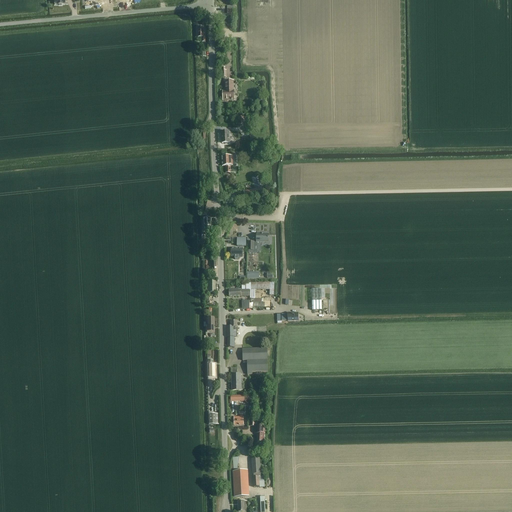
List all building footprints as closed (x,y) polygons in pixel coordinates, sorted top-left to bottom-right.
[(223,91),(223,100),(227,100),(229,100),(230,100),(231,100),(233,100),(232,100),(234,99),(234,100),(234,89),(233,89),(233,81),(225,81),(226,91),(223,91)] [(229,143),(229,132),(221,133),(222,143),(229,143)] [(230,156),(222,157),(222,166),(228,166),(226,166),(226,173),(230,173),(230,167),(230,166),(231,166),(232,165),(232,162),(230,162),(230,156)] [(245,191),(244,192),(245,199),(262,196),(261,188),(245,191)] [(204,231),(209,230),(212,230),(211,219),(203,219),(204,231)] [(256,242),(268,242),(268,234),(263,234),(260,234),(257,234),(256,242)] [(237,238),(236,248),(239,248),(246,248),(246,241),(246,240),(246,238),(237,238)] [(229,257),(233,257),(235,257),(235,260),(238,260),(238,257),(241,257),(242,249),(238,249),(230,249),(229,257)] [(204,271),(205,294),(216,293),(216,282),(210,282),(209,271),(204,271)] [(229,297),(233,297),(241,297),(249,296),(249,292),(251,292),(251,290),(255,290),(270,290),(270,295),(274,295),(274,283),(251,283),(241,283),(241,289),(240,289),(229,289),(229,297)] [(321,289),(312,289),(312,310),(322,310),(321,289)] [(251,299),(251,308),(269,307),(269,298),(261,298),(255,298),(251,298),(251,299)] [(207,322),(206,322),(206,326),(207,327),(207,332),(214,332),(214,318),(208,318),(208,322),(207,322)] [(227,337),(227,344),(227,347),(234,348),(235,337),(237,337),(237,327),(237,322),(231,322),(231,327),(226,327),(226,337),(227,337)] [(267,372),(267,362),(267,349),(243,350),(243,361),(247,361),(248,375),(252,375),(252,372),(267,372)] [(232,375),(232,391),(243,391),(242,375),(237,375),(237,368),(232,368),(232,375)] [(240,417),(234,417),(234,426),(243,425),(243,417),(242,417),(240,417)] [(255,426),(255,434),(257,434),(257,436),(257,442),(263,442),(264,442),(264,434),(264,426),(265,423),(264,422),(262,422),(261,423),(261,426),(260,426),(255,426)] [(260,459),(251,459),(252,474),(253,474),(253,477),(254,487),(258,487),(260,487),(260,488),(263,487),(264,487),(264,476),(261,477),(260,474),(261,474),(260,459)] [(234,472),(235,497),(248,496),(247,471),(238,472),(234,472)]
